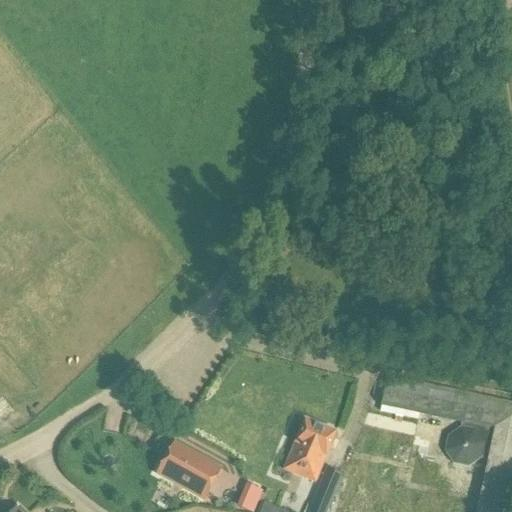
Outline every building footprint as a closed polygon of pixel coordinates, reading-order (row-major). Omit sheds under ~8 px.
[(511,409),(386,383),(380,408),(461,425),(461,429),(448,437),(444,453),(453,466),(469,469),(482,461),(485,461),(474,511),(500,511),(511,458),(511,409)] [(305,421),(288,461),(284,472),(315,485),(336,434),(305,421)] [(220,470),(174,444),(157,475),(204,501),(220,470)] [(326,471),(309,511),(328,511),(343,478),(326,471)] [(246,511),(253,511),(262,492),(251,487),(241,510),(246,511)]
